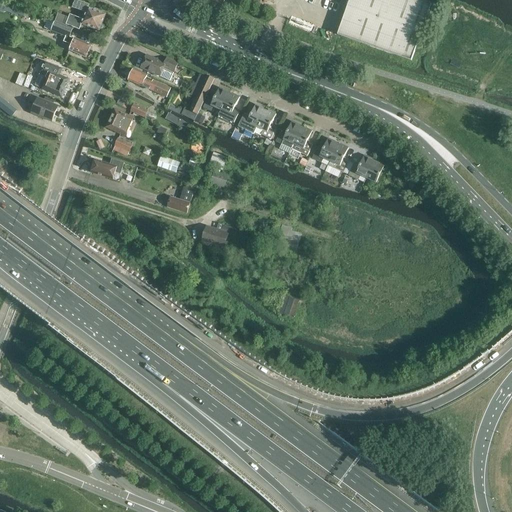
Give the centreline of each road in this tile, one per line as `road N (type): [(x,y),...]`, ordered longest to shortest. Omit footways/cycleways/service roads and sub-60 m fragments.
road 1 (tertiary): [(145,9),(172,33),(369,110),(416,143),(511,237)]
road 2 (motorway): [(511,353),(420,410),(342,415),(262,386),(125,304)]
road 3 (tertiary): [(511,211),(418,123),(194,27)]
road 4 (motorway): [(406,511),(125,304)]
road 5 (residential): [(388,154),(125,31)]
road 6 (residential): [(21,283),(82,112),(125,31)]
road 7 (motorway): [(147,368),(340,511)]
road 8 (motorway): [(147,368),(304,511)]
road 9 (motorway): [(0,255),(147,368)]
road 10 (tertiary): [(157,511),(0,454)]
road 11 (motorway): [(125,304),(0,208)]
road 12 (motorway): [(483,511),(479,441),(511,377)]
road 13 (track): [(193,226),(198,252),(276,306)]
